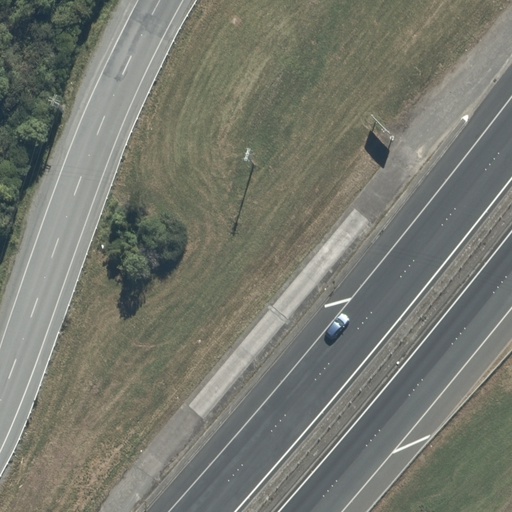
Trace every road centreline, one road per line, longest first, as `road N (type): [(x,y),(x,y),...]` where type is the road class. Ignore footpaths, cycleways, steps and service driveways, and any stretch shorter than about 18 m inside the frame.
road 1 (trunk): [(200,511),(511,135)]
road 2 (unclassified): [(0,401),(76,187),(163,0)]
road 3 (trunk): [(511,266),(308,511)]
